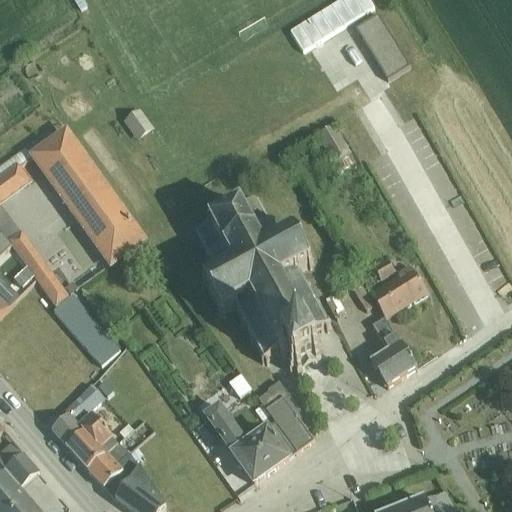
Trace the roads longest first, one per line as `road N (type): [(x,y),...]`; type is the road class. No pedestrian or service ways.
road 1 (residential): [(252,511),(511,320)]
road 2 (secondary): [(101,511),(0,399)]
